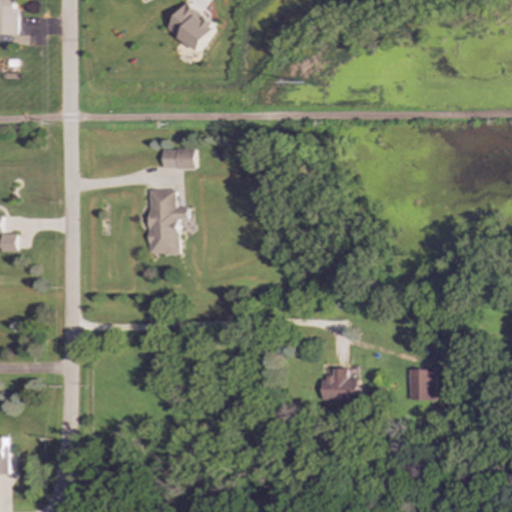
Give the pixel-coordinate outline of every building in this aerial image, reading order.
[(0,0),(0,34),(19,35),(20,10),(16,10),(16,0),(0,0)] [(201,51),(220,25),(188,2),(169,29),(201,51)] [(164,150),(164,170),(197,169),(196,150),(164,150)] [(151,255),(181,255),(180,220),(189,220),(189,209),(177,209),(177,191),(151,191),(151,255)] [(17,252),(17,235),(2,235),(2,252),(17,252)] [(323,379),(323,402),(359,402),(358,380),(348,380),(348,369),(334,369),(334,378),(323,379)] [(433,370),(408,370),(408,401),(434,401),(433,370)] [(9,437),(0,437),(0,474),(10,475),(9,437)]
